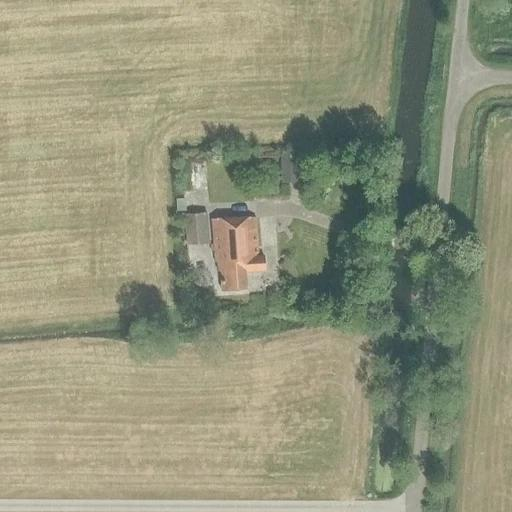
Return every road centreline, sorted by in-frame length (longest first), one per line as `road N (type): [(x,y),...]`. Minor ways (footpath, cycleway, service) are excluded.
road 1 (unclassified): [(454,66),(414,507)]
road 2 (unclassified): [(414,507),(0,505)]
